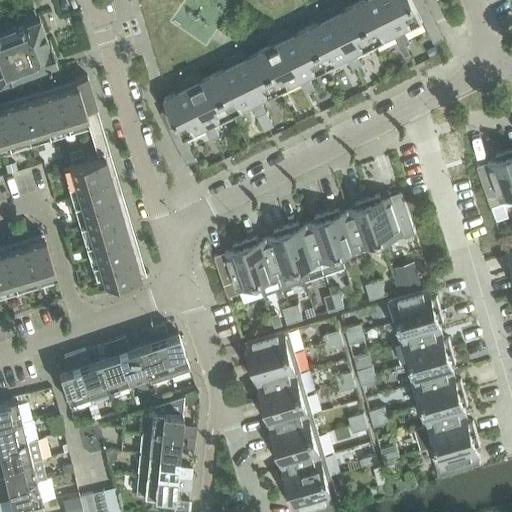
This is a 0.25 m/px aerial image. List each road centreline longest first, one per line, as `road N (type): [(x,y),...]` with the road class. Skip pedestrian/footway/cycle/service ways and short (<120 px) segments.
road 1 (residential): [(511,430),(421,108)]
road 2 (residential): [(168,235),(421,108)]
road 3 (residential): [(168,235),(93,0)]
road 4 (residential): [(248,511),(186,295)]
road 5 (residential): [(82,332),(46,205),(0,219)]
